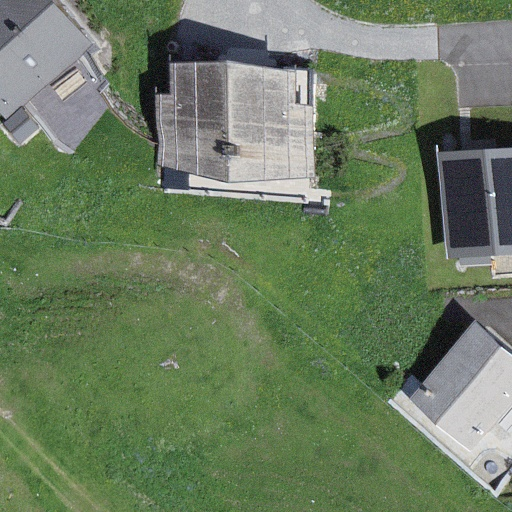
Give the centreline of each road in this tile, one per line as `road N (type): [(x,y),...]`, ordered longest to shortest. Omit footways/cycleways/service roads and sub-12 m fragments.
road 1 (residential): [(280,0),(324,38),(447,44)]
road 2 (track): [(0,401),(101,511)]
